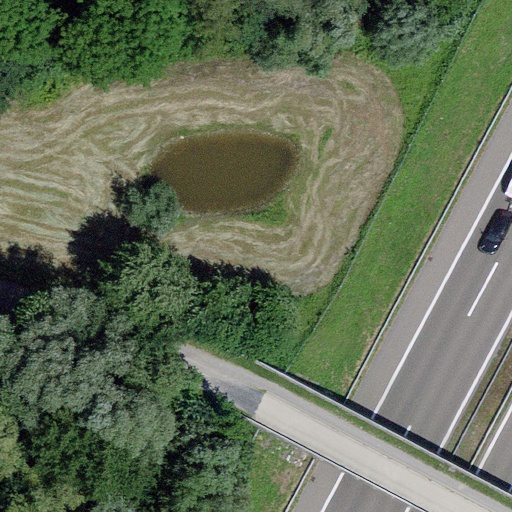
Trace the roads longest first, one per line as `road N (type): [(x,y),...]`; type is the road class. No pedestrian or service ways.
road 1 (track): [(0,294),(231,382),(475,511)]
road 2 (motorway): [(511,237),(366,511)]
